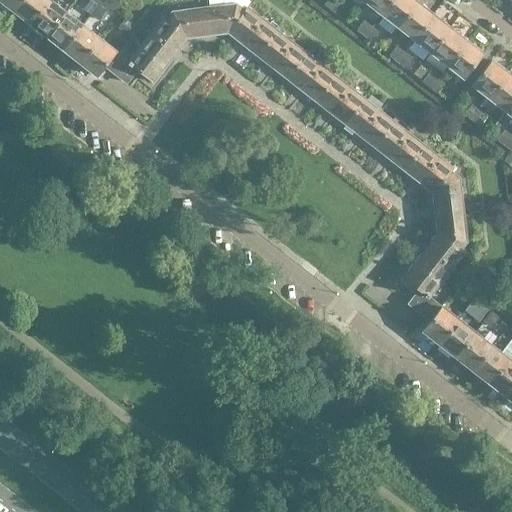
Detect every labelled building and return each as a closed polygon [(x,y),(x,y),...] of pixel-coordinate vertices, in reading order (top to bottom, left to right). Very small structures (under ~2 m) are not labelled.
[(13,10),(21,0),(0,0),(3,2),(3,4),(9,9),(11,8),(13,10)] [(30,23),(47,0),(21,0),(13,10),(30,23)] [(46,36),(65,13),(48,0),(47,0),(30,23),(46,36)] [(91,14),(98,6),(91,0),(84,9),(91,14)] [(113,10),(118,3),(113,0),(106,0),(104,3),(113,10)] [(331,10),(338,1),(336,0),(327,0),(324,5),(331,10)] [(390,3),(391,0),(365,0),(365,1),(384,16),(392,5),(390,3)] [(398,26),(416,3),(413,0),(391,0),(390,3),(392,5),(384,16),(398,26)] [(338,15),(345,7),(338,1),(331,10),(338,15)] [(423,29),(433,15),(416,3),(398,26),(411,37),(420,26),(423,29)] [(228,32),(249,5),(248,4),(243,10),(236,5),(204,9),(173,13),(167,20),(161,15),(159,16),(186,37),(207,35),(228,32)] [(243,43),(264,16),(262,15),(260,19),(248,9),(251,6),(249,5),(228,32),(243,43)] [(98,20),(104,11),(98,6),(91,14),(98,20)] [(63,49),(82,26),(65,13),(46,36),(63,49)] [(430,52),(449,28),(433,15),(423,29),(420,26),(411,37),(430,52)] [(186,37),(159,16),(158,18),(162,20),(152,32),(149,29),(148,31),(175,52),(186,37)] [(258,55),(279,28),(277,27),(274,30),(263,21),(265,18),(264,16),(243,43),(258,55)] [(126,35),(133,26),(126,21),(119,29),(126,35)] [(364,36),(371,27),(364,22),(357,30),(364,36)] [(80,62),(98,39),(82,26),(63,49),(80,62)] [(371,41),(378,32),(371,27),(364,36),(371,41)] [(272,66),(293,39),(292,38),(289,41),(278,32),(280,29),(279,28),(258,55),(272,66)] [(455,54),(465,41),(449,28),(430,52),(450,67),(458,56),(455,54)] [(175,52),(148,31),(147,32),(150,35),(141,46),(138,44),(137,46),(163,67),(175,52)] [(97,76),(105,66),(116,52),(98,39),(80,62),(82,64),(82,66),(88,71),(90,70),(97,76)] [(287,78),(308,51),(306,50),(304,53),(292,44),(295,41),(293,39),(272,66),(287,78)] [(464,78),(481,56),(483,54),(478,50),(477,48),(472,44),(469,44),(465,41),(455,54),(458,56),(450,67),(464,78)] [(163,67),(137,46),(135,47),(139,50),(129,62),(116,52),(105,66),(126,82),(136,70),(152,82),(163,67)] [(397,61),(404,53),(397,47),(390,56),(397,61)] [(301,89),(322,62),(321,61),(319,64),(307,55),(309,52),(308,51),(287,78),(301,89)] [(404,67),(410,58),(404,53),(397,61),(404,67)] [(497,87),(508,74),(504,71),(503,68),(498,64),(495,64),(490,61),(472,84),(486,96),(495,85),(497,87)] [(316,101),(337,74),(335,72),(333,76),(321,67),(324,63),(322,62),(301,89),(316,101)] [(430,87),(436,78),(430,73),(423,82),(430,87)] [(331,112),(352,85),(350,84),(348,87),(336,78),(339,75),(337,74),(316,101),(331,112)] [(505,111),(511,101),(511,77),(508,74),(497,87),(495,85),(486,96),(505,111)] [(436,92),(443,84),(436,78),(430,87),(436,92)] [(345,124),(366,97),(365,95),(362,99),(351,89),(353,86),(352,85),(331,112),(345,124)] [(360,135),(381,108),(380,107),(377,110),(366,101),(368,98),(366,97),(345,124),(360,135)] [(472,120),(478,111),(472,106),(465,114),(472,120)] [(375,146),(396,120),(394,118),(392,121),(380,112),(382,109),(381,108),(360,135),(375,146)] [(478,125),(485,116),(478,111),(472,120),(478,125)] [(389,158),(410,131),(409,130),(406,133),(395,124),(397,121),(396,120),(375,146),(389,158)] [(404,169),(425,143),(423,141),(421,144),(409,135),(412,132),(410,131),(389,158),(404,169)] [(505,145),(511,137),(504,131),(498,140),(505,145)] [(419,181),(440,154),(438,153),(436,156),(424,147),(427,144),(425,143),(404,169),(419,181)] [(510,149),(503,158),(511,165),(511,150),(510,149)] [(433,192),(454,165),(453,164),(450,167),(439,158),(441,155),(440,154),(419,181),(433,192)] [(465,242),(462,211),(458,178),(451,173),(456,166),(454,165),(433,192),(436,213),(438,234),(465,255),(466,254),(460,249),(465,242)] [(465,255),(438,234),(427,249),(454,270),(455,268),(452,266),(461,254),(464,256),(465,255)] [(454,270),(427,249),(415,263),(442,284),(444,283),(440,280),(449,269),(453,271),(454,270)] [(428,296),(438,284),(441,286),(442,284),(415,263),(403,279),(419,291),(409,303),(430,320),(441,306),(428,296)] [(462,298),(469,289),(462,284),(456,293),(462,298)] [(491,306),(496,299),(488,293),(482,300),(491,306)] [(440,344),(458,320),(441,306),(430,320),(422,330),(429,336),(429,338),(435,342),(438,342),(440,344)] [(484,322),(490,313),(483,308),(477,317),(484,322)] [(490,327),(497,318),(490,313),(484,322),(490,327)] [(456,357),(475,333),(458,320),(440,344),(456,357)] [(473,370),(491,346),(475,333),(456,357),(473,370)] [(490,383),(508,359),(491,346),(473,370),(490,383)] [(506,396),(511,388),(511,362),(508,359),(490,383),(506,396)]
